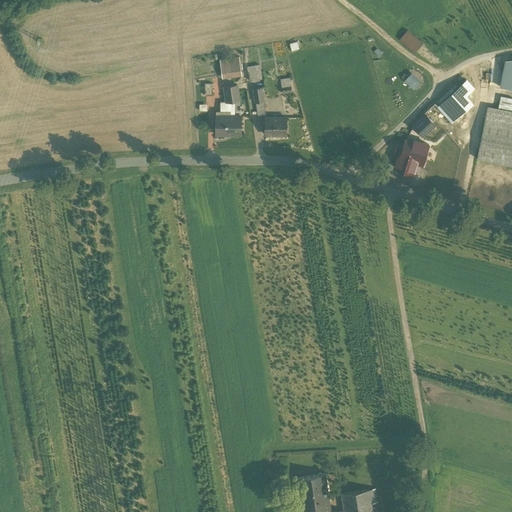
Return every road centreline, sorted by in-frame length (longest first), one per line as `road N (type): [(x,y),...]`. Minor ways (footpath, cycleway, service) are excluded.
road 1 (unclassified): [(511,229),(295,161),(166,161),(0,181)]
road 2 (track): [(392,192),(390,234),(425,451),(422,511)]
road 3 (track): [(443,83),(341,0)]
